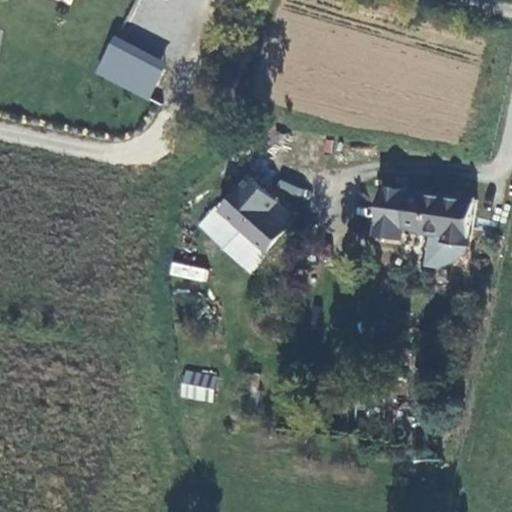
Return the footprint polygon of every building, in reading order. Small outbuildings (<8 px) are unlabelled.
[(219,90),(120,37),(105,66),(203,118),(219,90)] [(300,222),(279,204),(288,195),(260,170),(231,204),(279,246),(300,222)] [(479,238),(486,191),(417,182),(412,222),(455,227),(453,235),(479,238)] [(171,261),(168,275),(206,283),(209,270),(171,261)] [(183,369),(180,398),(213,401),(216,373),(183,369)]
